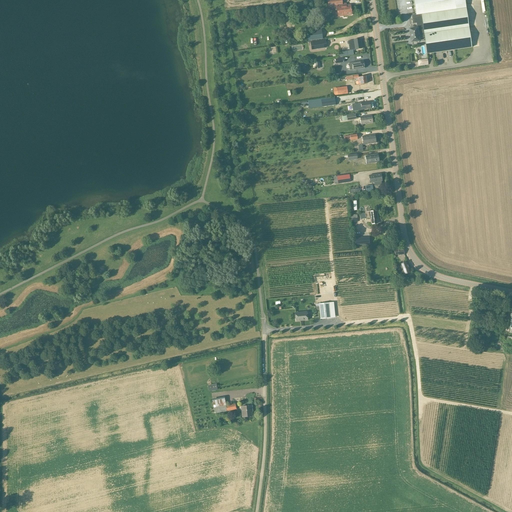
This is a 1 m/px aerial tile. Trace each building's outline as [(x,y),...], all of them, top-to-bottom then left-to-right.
[(337,7),(338,16),(351,15),(350,5),(342,6),(342,4),(341,0),(329,0),(328,0),(329,6),(337,5),(337,7)] [(411,16),(412,21),(412,24),(416,23),(417,28),(409,29),(411,42),(419,41),(419,39),(424,38),(427,54),(471,47),(464,0),(413,0),(416,15),(411,16)] [(339,28),(325,30),(326,38),(340,36),(339,28)] [(306,40),(321,39),(320,29),(305,30),(306,40)] [(352,47),(355,47),(355,50),(361,49),(360,39),(353,40),(354,42),(351,42),(352,47)] [(311,43),(311,49),(326,47),(325,41),(311,43)] [(352,63),(353,70),(364,68),(363,61),(352,63)] [(353,79),(358,78),(359,85),(367,83),(365,76),(358,77),(358,74),(353,75),(353,79)] [(321,100),(322,106),(335,104),(335,98),(321,100)] [(361,103),(362,110),(371,108),(370,101),(361,103)] [(359,117),(361,125),(373,123),(372,115),(359,117)] [(363,145),(366,144),(376,143),(375,135),(362,137),(363,145)] [(365,156),(366,164),(379,162),(378,154),(365,156)] [(380,183),(381,181),(382,181),(381,173),(369,175),(370,183),(378,182),(379,183),(380,183)] [(349,174),(337,176),(338,184),(350,182),(349,174)] [(360,219),(366,219),(371,218),(372,224),(378,223),(377,220),(378,219),(377,210),(365,212),(359,213),(360,219)] [(368,244),(368,236),(353,237),(353,245),(368,244)] [(404,275),(410,272),(411,272),(407,261),(400,264),(404,275)] [(319,304),(320,319),(331,318),(329,303),(319,304)] [(511,311),(507,310),(506,318),(502,317),(501,326),(510,328),(509,333),(511,333),(511,311)] [(295,313),(296,321),(307,320),(307,312),(295,313)] [(487,335),(494,337),(496,325),(489,323),(487,335)] [(235,404),(226,405),(224,397),(211,399),(215,414),(227,412),(236,410),(235,404)] [(252,416),(251,412),(252,412),(252,405),(241,407),(242,417),(252,416)]
